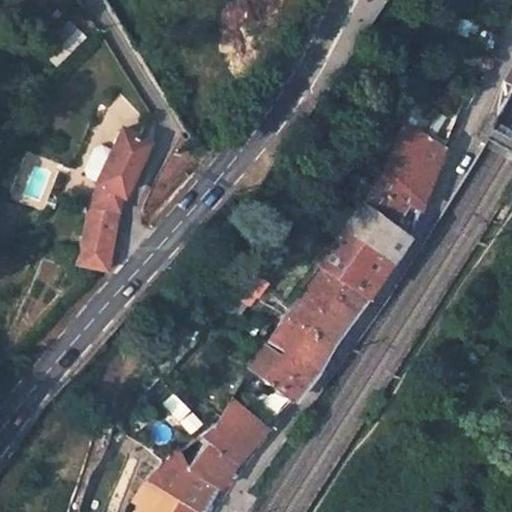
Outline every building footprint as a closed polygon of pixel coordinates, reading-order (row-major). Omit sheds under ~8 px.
[(68,22),(39,51),(54,66),(82,37),(68,22)] [(436,159),(440,150),(400,123),(381,172),(418,202),(421,197),(436,159)] [(113,127),(91,181),(119,190),(138,139),(131,136),(113,127)] [(381,172),(380,171),(359,203),(311,263),(323,271),(328,264),(364,293),(366,295),(376,280),(388,261),(397,248),(404,237),(407,229),(414,213),(418,202),(381,172)] [(91,181),(86,207),(113,213),(119,190),(91,181)] [(113,213),(86,207),(75,261),(107,268),(113,213)] [(242,386),(235,396),(275,423),(285,411),(295,398),(296,396),(316,367),(350,317),(363,299),(365,295),(366,295),(364,293),(328,264),(323,271),(274,341),(288,351),(272,373),(287,384),(280,394),(271,388),(262,401),(242,386)] [(244,272),(237,283),(249,291),(256,280),(244,272)] [(178,420),(191,409),(176,391),(163,402),(178,420)] [(261,441),(275,423),(235,396),(207,423),(203,434),(209,445),(194,469),(222,491),(230,482),(238,471),(261,441)] [(193,410),(179,421),(190,434),(204,423),(193,410)] [(209,511),(221,494),(222,491),(194,469),(176,444),(163,460),(157,472),(153,479),(158,482),(198,511),(209,511)] [(198,511),(158,482),(143,511),(198,511)]
